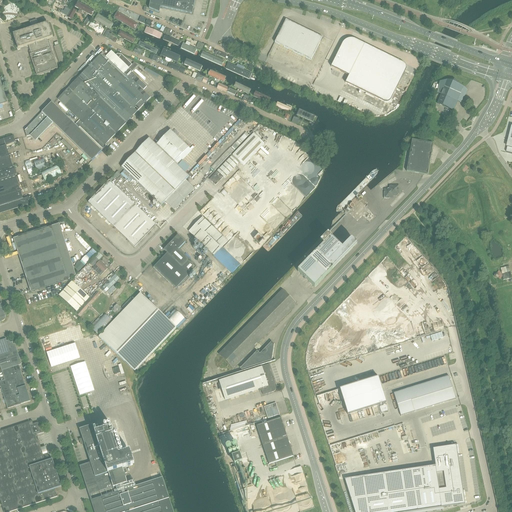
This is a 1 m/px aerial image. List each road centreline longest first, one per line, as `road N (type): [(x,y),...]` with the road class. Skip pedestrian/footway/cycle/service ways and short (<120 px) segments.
road 1 (unclassified): [(329,511),(286,377),(288,335),(479,128)]
road 2 (residential): [(219,30),(262,56),(285,13),(415,59),(407,76)]
road 3 (primary): [(285,0),(503,76)]
road 4 (unclassified): [(215,193),(207,188),(129,262),(66,206)]
road 5 (primary): [(506,64),(336,0)]
road 6 (unclassified): [(66,206),(188,79)]
road 7 (unclassified): [(0,132),(21,124),(100,38)]
road 8 (unclassified): [(309,133),(188,79)]
road 9 (unknown): [(123,404),(112,363),(104,354),(91,356),(102,416)]
